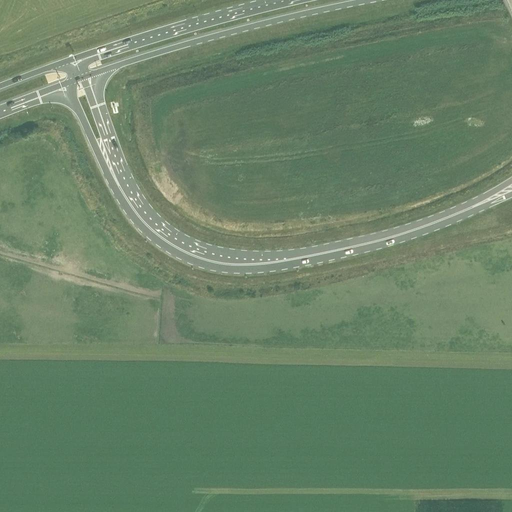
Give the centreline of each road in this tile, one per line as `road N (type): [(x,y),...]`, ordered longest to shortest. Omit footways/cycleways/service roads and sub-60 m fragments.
road 1 (primary): [(451,216),(296,259),(221,264),(147,227),(108,166)]
road 2 (primary): [(86,77),(263,22),(371,0)]
road 3 (primary): [(287,0),(69,62)]
